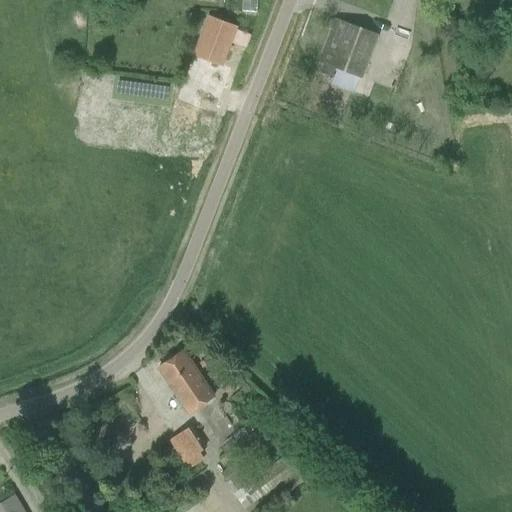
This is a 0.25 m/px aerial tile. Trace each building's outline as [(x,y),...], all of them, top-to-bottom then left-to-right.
[(192,55),(222,66),(236,28),(206,17),(192,55)] [(325,63),(362,78),(377,35),(335,18),(319,61),(325,63)] [(336,68),(325,63),(322,72),(332,76),(336,68)] [(158,368),(186,410),(210,393),(183,352),(158,368)] [(205,447),(192,426),(171,439),(184,460),(205,447)] [(240,503),(300,459),(292,449),(247,483),(233,493),(240,503)] [(226,484),(242,472),(235,462),(219,474),(226,484)] [(24,511),(13,494),(0,502),(0,505),(4,511),(24,511)]
